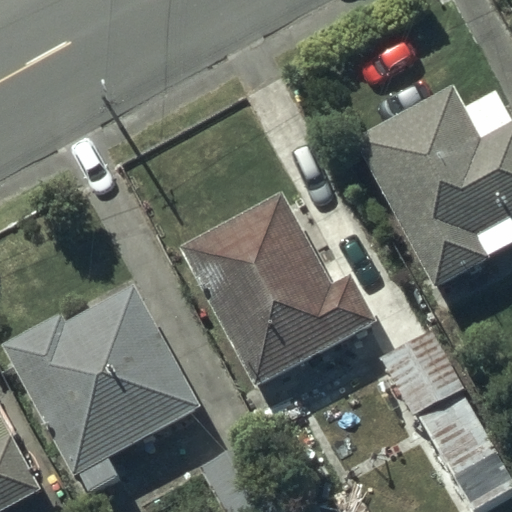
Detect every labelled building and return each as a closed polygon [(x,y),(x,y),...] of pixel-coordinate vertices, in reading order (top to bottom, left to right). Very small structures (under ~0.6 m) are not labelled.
[(458,96),(356,150),(438,300),(494,269),(492,266),(511,254),(511,120),(501,100),(470,117),(458,96)] [(285,201),(185,257),(259,396),(280,384),(285,394),(299,386),(295,379),(379,334),(354,286),(335,296),(285,201)] [(66,324),(8,358),(79,488),(85,485),(93,500),(123,484),(115,469),(155,447),(160,456),(182,444),(177,435),(204,420),(138,300),(72,336),(66,324)] [(511,473),(440,337),(385,367),(417,428),(422,426),(470,511),(495,511),(511,503),(511,473)] [(0,511),(22,511),(45,500),(0,417),(0,511)] [(290,511),(257,450),(205,478),(223,511),(290,511)]
